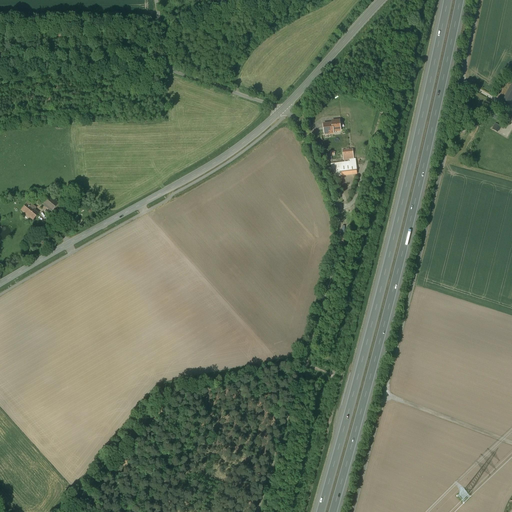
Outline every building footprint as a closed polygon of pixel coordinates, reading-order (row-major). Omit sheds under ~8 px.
[(339,119),(330,120),(330,122),(321,123),(322,135),(333,134),(333,132),(340,132),(339,119)] [(497,132),(501,126),(495,123),(492,129),(497,132)] [(347,134),(331,136),(333,147),(349,146),(347,134)] [(353,149),(343,150),(344,160),(354,159),(353,149)] [(355,162),(332,164),(333,177),(357,174),(355,162)] [(46,195),(40,202),(52,212),(58,204),(46,195)] [(27,200),(20,209),(27,215),(34,206),(27,200)] [(42,212),(34,206),(27,215),(35,221),(42,212)]
